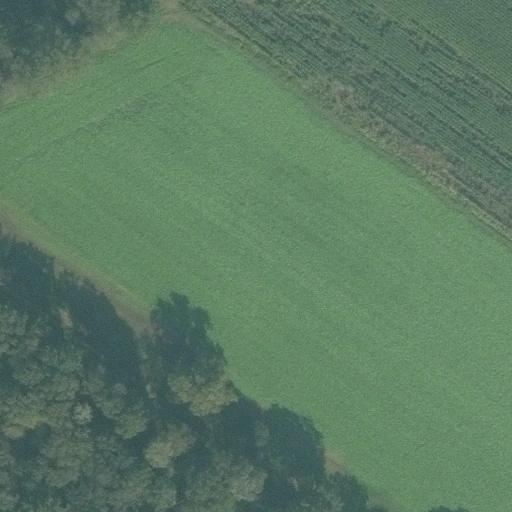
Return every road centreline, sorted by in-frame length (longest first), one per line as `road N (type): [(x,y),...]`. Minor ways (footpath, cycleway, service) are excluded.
road 1 (track): [(324,511),(79,317),(0,265)]
road 2 (track): [(0,76),(166,0)]
